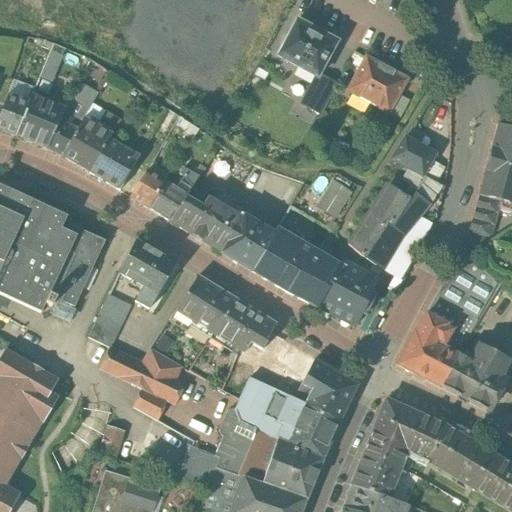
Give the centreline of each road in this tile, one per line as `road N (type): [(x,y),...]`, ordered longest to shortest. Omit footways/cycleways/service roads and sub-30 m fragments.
road 1 (residential): [(0,142),(133,209),(380,367)]
road 2 (residential): [(380,367),(439,256),(471,149),(477,83)]
road 3 (residential): [(323,511),(380,367)]
road 4 (residential): [(380,367),(511,443)]
road 5 (residential): [(352,0),(436,37),(455,9)]
